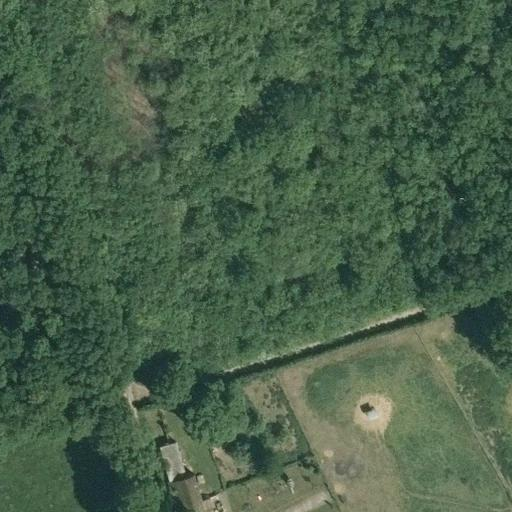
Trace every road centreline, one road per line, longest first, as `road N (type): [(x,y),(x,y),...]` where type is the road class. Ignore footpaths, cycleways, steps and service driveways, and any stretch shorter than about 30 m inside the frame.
road 1 (track): [(0,0),(46,92),(128,393)]
road 2 (track): [(511,280),(408,318),(128,393)]
road 3 (track): [(128,393),(0,402)]
road 4 (track): [(128,393),(161,511)]
